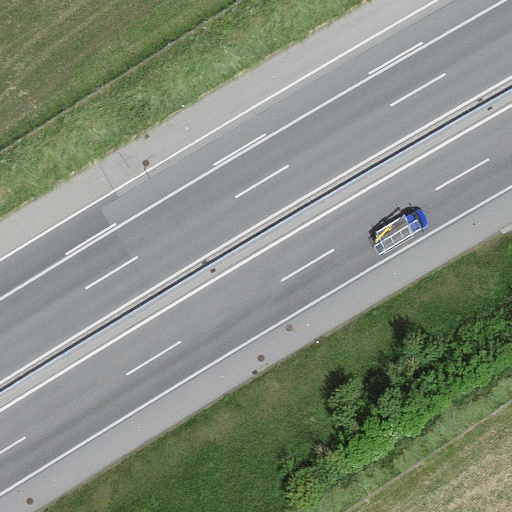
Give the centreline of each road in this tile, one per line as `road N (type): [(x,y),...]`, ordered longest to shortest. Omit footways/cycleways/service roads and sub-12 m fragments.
road 1 (motorway): [(511,35),(0,342)]
road 2 (motorway): [(0,454),(511,148)]
